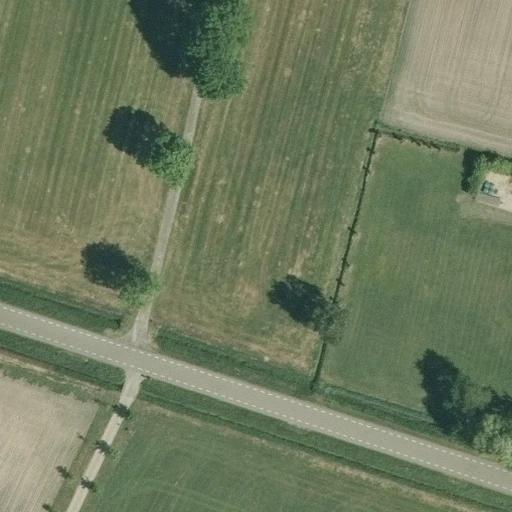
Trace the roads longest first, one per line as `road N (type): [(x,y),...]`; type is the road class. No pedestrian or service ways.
road 1 (tertiary): [(511,483),(0,315)]
road 2 (unknown): [(140,363),(216,0)]
